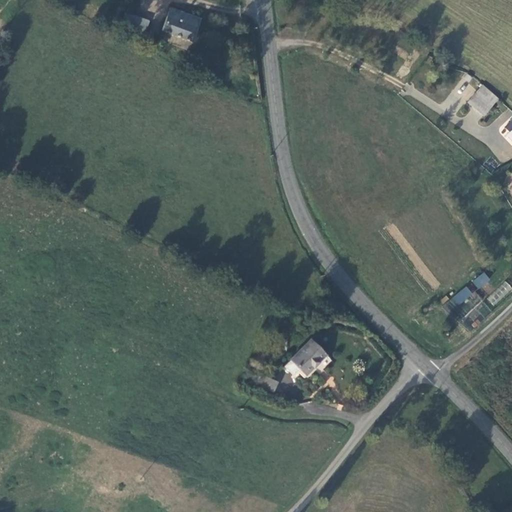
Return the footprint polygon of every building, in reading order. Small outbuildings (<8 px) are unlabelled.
[(192,42),(201,19),(170,8),(162,30),(192,42)] [(145,33),(149,21),(125,13),(121,24),(145,33)] [(477,91),(490,104),(496,98),(482,85),(477,91)] [(477,91),(468,101),(481,114),(490,104),(477,91)] [(484,272),(472,281),(478,290),(490,280),(484,272)] [(511,287),(505,281),(494,293),(501,300),(511,287)] [(442,305),(449,313),(472,294),(466,286),(442,305)] [(300,369),(306,376),(326,355),(311,340),(290,360),(300,369)] [(293,376),(300,369),(290,360),(284,367),(293,376)] [(258,386),(273,392),(277,382),(262,376),(258,386)]
